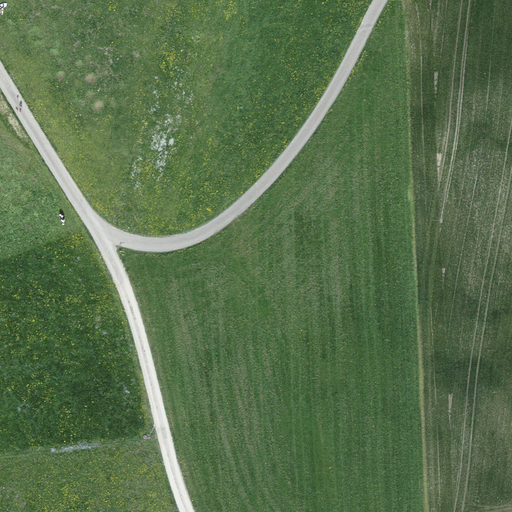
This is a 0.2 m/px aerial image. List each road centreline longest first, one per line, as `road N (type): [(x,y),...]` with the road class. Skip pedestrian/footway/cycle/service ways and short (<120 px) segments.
road 1 (unclassified): [(0,81),(100,232),(145,246),(180,242),(229,216),(292,151),(382,0)]
road 2 (track): [(100,232),(178,511)]
